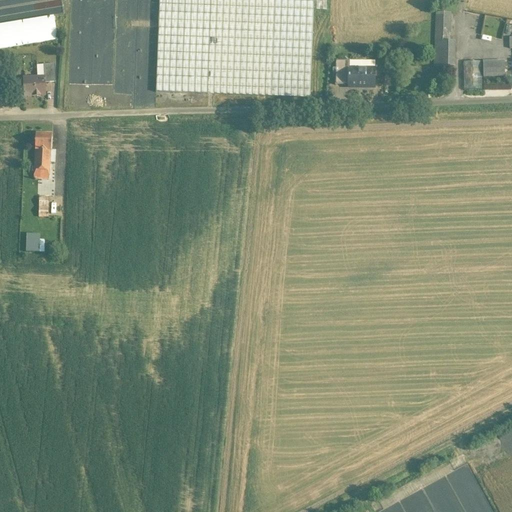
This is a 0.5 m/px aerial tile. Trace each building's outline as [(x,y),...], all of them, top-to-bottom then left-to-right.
[(159,0),(156,93),(310,99),(313,11),(326,12),(326,0),(159,0)] [(485,0),(466,0),(464,13),(482,16),(485,0)] [(511,0),(487,0),(480,34),(502,40),(511,0)] [(450,13),(436,13),(435,68),(454,67),(454,42),(450,42),(450,13)] [(53,17),(0,25),(0,49),(57,40),(53,17)] [(349,61),(335,61),(335,86),(348,86),(348,70),(349,70),(349,61)] [(375,62),(349,61),(349,70),(348,70),(348,86),(348,88),(374,88),(375,62)] [(505,79),(481,80),(481,62),(463,63),(464,91),(482,91),(482,86),(511,85),(511,73),(505,73),(505,77),(505,79)] [(504,62),(483,62),(483,78),(505,77),(505,73),(504,62)] [(55,65),(43,66),(43,79),(44,79),(44,84),(56,83),(55,65)] [(37,79),(24,80),(25,97),(33,97),(34,97),(40,97),(40,96),(45,96),(44,84),(44,79),(43,79),(43,66),(37,66),(37,79)] [(52,135),(36,134),(35,150),(50,151),(51,151),(52,135)] [(50,151),(35,150),(34,170),(49,171),(50,151)] [(49,217),(49,196),(38,196),(37,217),(49,217)] [(44,252),(44,239),(39,239),(39,234),(25,234),(25,252),(44,252)]
